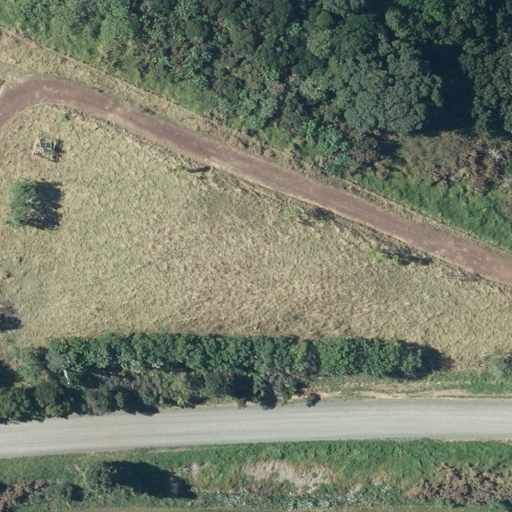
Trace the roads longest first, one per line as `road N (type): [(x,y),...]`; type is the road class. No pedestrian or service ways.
road 1 (track): [(511,266),(61,72),(9,97),(0,130)]
road 2 (unclassified): [(0,438),(432,414),(511,417)]
